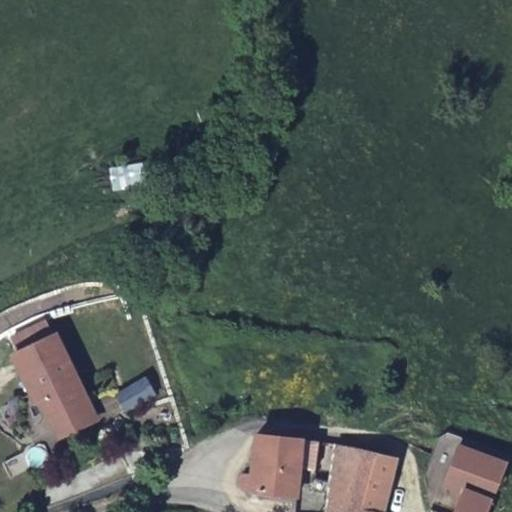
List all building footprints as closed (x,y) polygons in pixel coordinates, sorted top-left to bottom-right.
[(8,363),(29,403),(68,378),(51,341),(8,363)] [(68,378),(29,403),(33,408),(37,406),(51,432),(87,412),(68,378)] [(87,412),(51,432),(57,442),(93,424),(87,412)] [(302,445),(257,439),(254,495),(298,499),(302,445)] [(327,511),(345,511),(358,452),(334,449),(327,511)] [(489,511),(507,467),(457,449),(444,484),(460,488),(454,511),(489,511)] [(345,511),(385,511),(397,460),(358,452),(345,511)]
